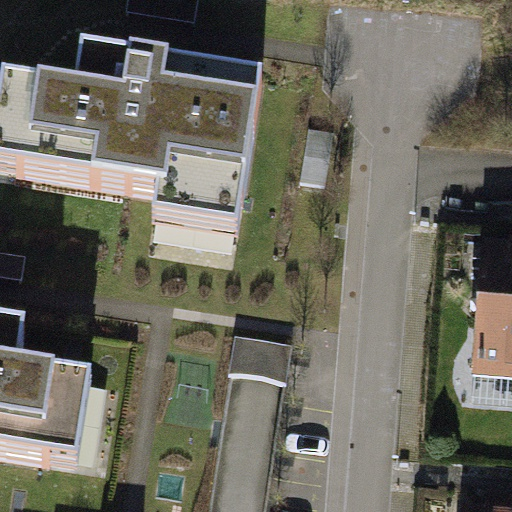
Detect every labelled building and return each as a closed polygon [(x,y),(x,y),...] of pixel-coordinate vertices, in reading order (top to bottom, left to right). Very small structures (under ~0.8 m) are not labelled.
[(64,91),(0,81),(0,171),(146,194),(142,224),(231,237),(255,80),(70,52),(64,91)] [(511,239),(481,237),(471,379),(511,381),(511,239)] [(0,272),(33,274),(34,251),(0,249),(0,272)] [(16,330),(0,327),(0,458),(69,470),(83,383),(9,370),(16,330)] [(292,348),(235,339),(228,379),(286,388),(292,348)] [(484,508),(461,507),(460,511),(511,511),(511,494),(485,492),(484,508)]
